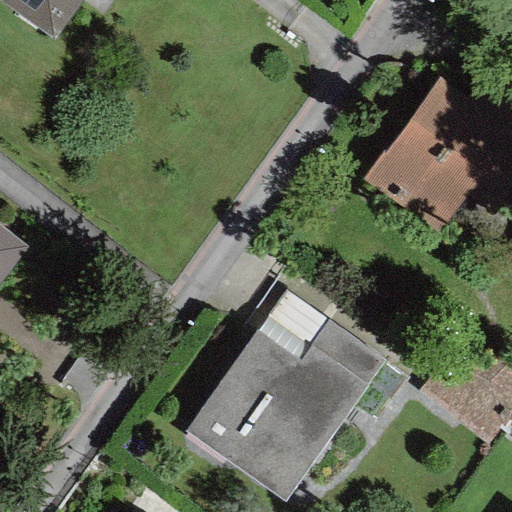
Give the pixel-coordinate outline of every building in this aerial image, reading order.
[(0,0),(0,1),(55,39),(82,0),(0,0)] [(380,153),(360,181),(442,239),(511,140),(511,103),(451,60),(383,155),(380,153)] [(0,282),(28,247),(0,225),(0,282)] [(243,322),(256,330),(299,361),(327,321),(273,281),(243,322)] [(256,330),(183,431),(282,501),(383,360),(327,321),(299,361),(256,330)] [(451,352),(417,391),(485,444),(511,408),(511,354),(509,353),(499,357),(491,361),(482,361),(471,361),(463,359),(451,352)]
